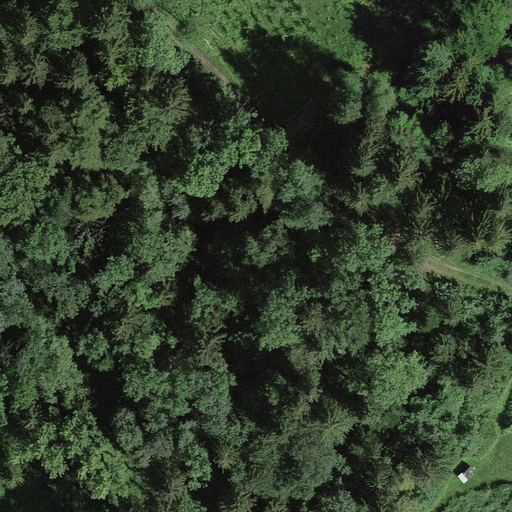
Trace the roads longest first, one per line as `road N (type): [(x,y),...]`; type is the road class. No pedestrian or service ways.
road 1 (track): [(133,0),(344,211),(442,270)]
road 2 (track): [(511,280),(392,511)]
